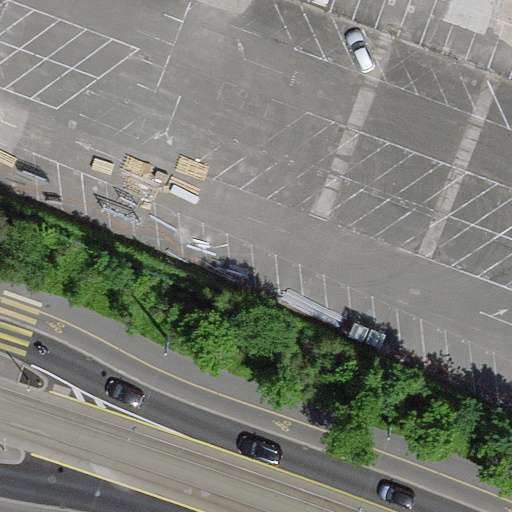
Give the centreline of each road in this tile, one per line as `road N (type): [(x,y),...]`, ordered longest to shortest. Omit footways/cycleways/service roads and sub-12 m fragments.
road 1 (secondary): [(437,511),(174,413),(0,334)]
road 2 (secondary): [(0,481),(156,511)]
